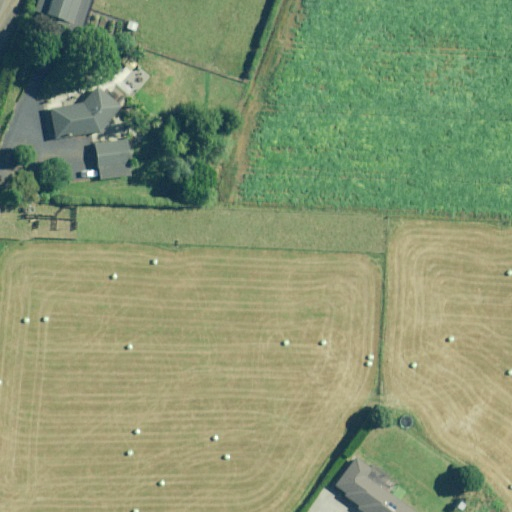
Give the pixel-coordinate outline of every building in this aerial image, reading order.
[(35,0),(32,12),(72,24),(79,0),(35,0)] [(125,23),(90,12),(85,30),(119,41),(125,23)] [(54,139),(98,131),(116,107),(96,89),(80,104),(48,110),(54,139)] [(129,176),(124,141),(94,145),(98,180),(129,176)] [(417,511),(381,485),(387,477),(356,454),(332,487),(357,506),(355,508),(359,511),(417,511)]
